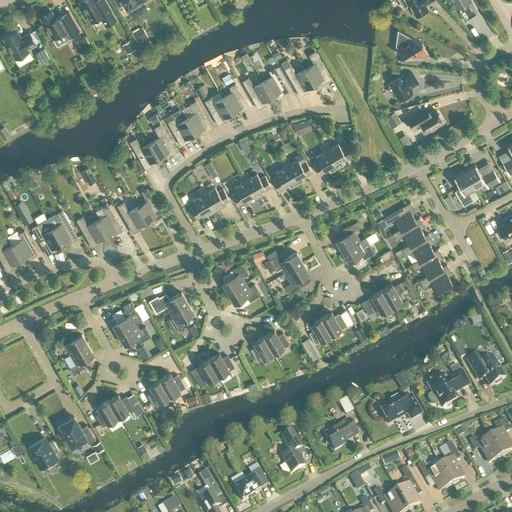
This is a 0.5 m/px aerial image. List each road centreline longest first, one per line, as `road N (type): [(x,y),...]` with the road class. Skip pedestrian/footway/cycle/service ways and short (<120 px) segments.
road 1 (residential): [(206,252),(169,194),(177,172),(237,135),(326,106),(346,110)]
road 2 (residential): [(269,511),(367,457),(511,400)]
road 3 (residential): [(0,390),(12,410),(53,383),(20,321)]
road 4 (residential): [(0,290),(52,265),(89,261),(118,278)]
road 5 (residential): [(302,214),(415,169)]
